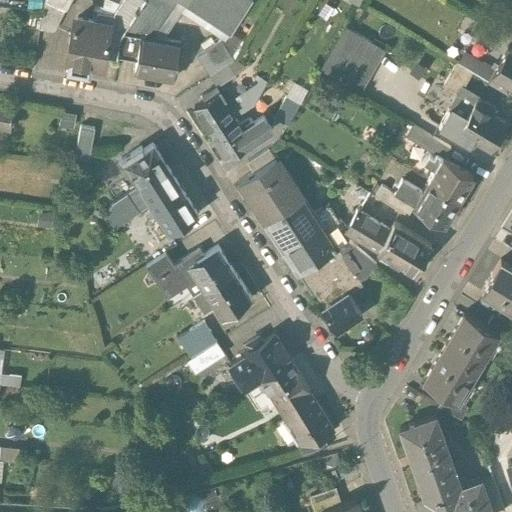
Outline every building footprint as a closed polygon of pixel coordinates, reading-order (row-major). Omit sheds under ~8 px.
[(43,9),(39,29),(53,32),(55,28),(70,0),(45,0),(44,1),(43,9)] [(113,12),(120,2),(113,0),(104,0),(102,8),(96,7),(95,15),(112,18),(113,12)] [(113,12),(112,18),(110,29),(123,32),(143,0),(121,0),(120,2),(113,12)] [(138,34),(160,38),(179,9),(184,1),(181,0),(143,0),(123,32),(138,34)] [(184,0),(184,1),(179,9),(215,33),(224,39),(230,30),(249,0),(184,0)] [(95,15),(77,12),(74,33),(69,60),(74,61),(73,66),(86,68),(87,63),(104,66),(110,29),(112,18),(95,15)] [(480,18),(473,30),(492,40),(498,28),(480,18)] [(344,27),(341,25),(317,68),(359,91),(383,48),(344,27)] [(206,38),(211,46),(221,41),(232,59),(245,40),(230,30),(224,39),(215,33),(206,38)] [(160,38),(138,34),(132,70),(172,78),(179,42),(160,38)] [(197,55),(209,74),(227,62),(232,59),(221,41),(211,46),(197,55)] [(511,48),(508,46),(496,66),(489,78),(507,89),(511,83),(511,48)] [(472,68),(489,78),(496,66),(468,49),(461,60),(472,68)] [(472,68),(461,60),(452,75),(464,82),(472,68)] [(227,62),(209,74),(215,83),(233,72),(227,62)] [(464,82),(452,75),(446,84),(459,92),(463,85),(462,84),(464,82)] [(243,98),(229,106),(235,115),(254,103),(267,79),(261,76),(258,78),(258,81),(239,93),(243,98)] [(306,90),(294,82),(274,116),(287,123),(306,90)] [(459,92),(440,123),(470,141),(472,136),(488,146),(505,117),(491,108),(494,103),(463,85),(459,92)] [(208,132),(235,115),(229,106),(220,92),(193,109),(208,132)] [(0,129),(6,130),(10,105),(0,103),(0,129)] [(75,112),(62,109),(59,124),(72,127),(75,112)] [(235,115),(208,132),(223,157),(269,128),(262,116),(254,121),(251,115),(239,122),(235,115)] [(414,124),(407,135),(431,150),(441,156),(442,154),(448,145),(414,124)] [(95,128),(81,125),(75,157),(89,160),(95,128)] [(169,169),(151,140),(123,158),(140,187),(169,169)] [(434,167),(428,177),(459,195),(473,172),(442,154),(441,156),(431,150),(424,161),(434,167)] [(305,196),(279,155),(240,181),(265,221),(305,196)] [(195,209),(169,169),(140,187),(166,227),(195,209)] [(459,195),(428,177),(422,187),(403,176),(393,192),(443,222),(459,195)] [(149,207),(136,188),(113,202),(107,214),(105,218),(112,230),(149,207)] [(337,246),(305,196),(265,221),(297,271),(337,246)] [(433,244),(394,220),(390,226),(361,208),(346,231),(393,261),(391,264),(398,268),(399,265),(414,274),(433,244)] [(105,218),(107,214),(98,210),(94,218),(102,222),(105,218)] [(52,213),(39,212),(37,226),(50,227),(52,213)] [(322,308),(347,291),(360,283),(377,262),(347,239),(337,246),(297,271),(322,308)] [(167,294),(187,280),(194,276),(188,267),(205,256),(199,247),(175,263),(154,276),(167,294)] [(194,276),(187,280),(196,293),(232,270),(218,248),(205,256),(188,267),(194,276)] [(167,252),(147,265),(154,276),(175,263),(167,252)] [(511,269),(501,262),(482,293),(501,305),(511,311),(511,269)] [(250,296),(232,270),(196,293),(208,312),(214,308),(219,316),(250,296)] [(347,291),(322,308),(336,331),(362,314),(347,291)] [(511,311),(501,305),(494,316),(507,324),(510,325),(511,321),(511,311)] [(442,346),(478,368),(499,333),(485,325),(462,312),(442,346)] [(491,314),(485,325),(499,333),(501,335),(507,324),(494,316),(491,314)] [(178,338),(189,356),(215,340),(204,322),(178,338)] [(261,378),(262,380),(293,360),(276,333),(270,336),(268,334),(243,351),(244,353),(228,364),(244,388),(261,378)] [(189,356),(186,358),(194,371),(224,353),(215,340),(189,356)] [(478,368),(442,346),(422,380),(446,394),(458,401),(459,400),(478,368)] [(0,384),(18,387),(18,383),(19,377),(2,375),(5,352),(0,350),(0,384)] [(286,417),(317,399),(293,360),(262,380),(286,417)] [(458,401),(446,394),(439,405),(460,417),(467,405),(459,400),(458,401)] [(317,399),(286,417),(300,440),(321,434),(334,427),(317,399)] [(421,495),(457,482),(433,414),(396,427),(421,495)] [(327,445),(321,434),(300,440),(297,441),(303,451),(327,445)] [(19,450),(0,448),(0,457),(4,458),(18,459),(19,450)] [(498,489),(491,472),(476,478),(487,507),(502,501),(498,489)] [(457,482),(421,495),(416,497),(421,511),(486,511),(489,511),(487,507),(476,478),(475,475),(457,482)] [(334,487),(309,496),(314,511),(320,511),(341,505),(334,487)] [(341,505),(320,511),(360,511),(356,500),(341,505)]
